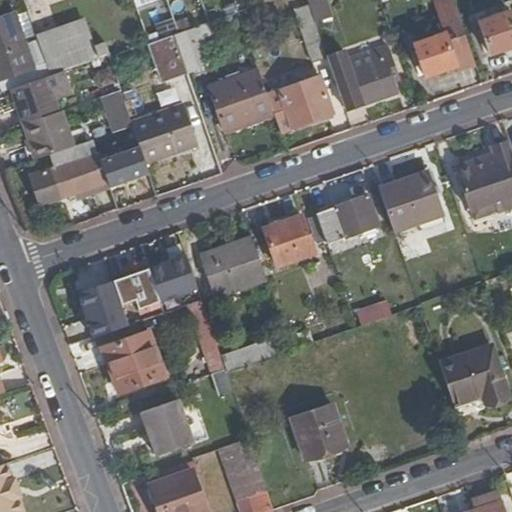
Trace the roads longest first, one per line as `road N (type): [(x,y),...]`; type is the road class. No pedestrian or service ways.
road 1 (residential): [(14,268),(511,95)]
road 2 (residential): [(14,268),(105,511)]
road 3 (residential): [(330,511),(511,449)]
